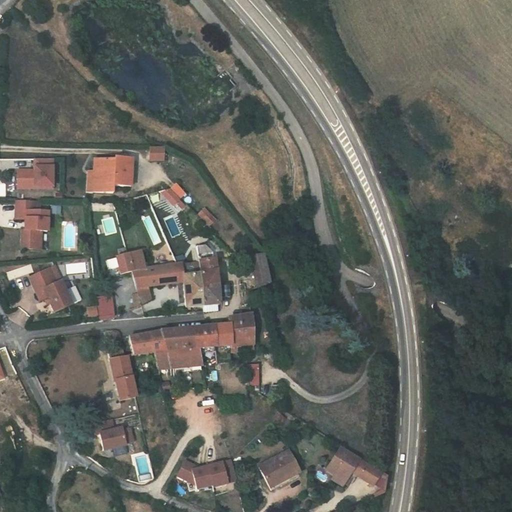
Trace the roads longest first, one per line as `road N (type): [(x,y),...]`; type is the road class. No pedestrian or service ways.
road 1 (primary): [(225,0),(312,105),(362,196),(388,266),(405,377),(394,511)]
road 2 (primary): [(408,511),(417,379),(399,262),(373,185),(327,93),(253,0)]
road 3 (residential): [(222,314),(10,336)]
road 4 (residential): [(199,511),(64,453)]
road 5 (residential): [(64,453),(10,336)]
